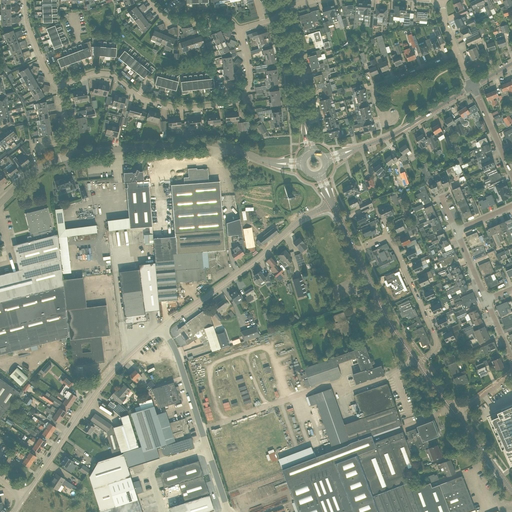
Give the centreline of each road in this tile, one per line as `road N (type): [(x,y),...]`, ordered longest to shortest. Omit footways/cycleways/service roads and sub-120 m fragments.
road 1 (residential): [(56,86),(96,72),(177,108),(231,102),(249,77),(236,29)]
road 2 (unclassified): [(23,496),(104,381),(160,328)]
road 3 (unclassified): [(160,328),(332,202)]
road 4 (tertiary): [(71,152),(210,142),(276,162)]
road 5 (residential): [(229,511),(174,348),(160,328)]
road 6 (residential): [(416,362),(436,343),(388,234)]
road 7 (residential): [(350,150),(472,87)]
road 8 (tertiary): [(416,362),(354,251)]
road 9 (residential): [(384,120),(379,86),(457,54)]
